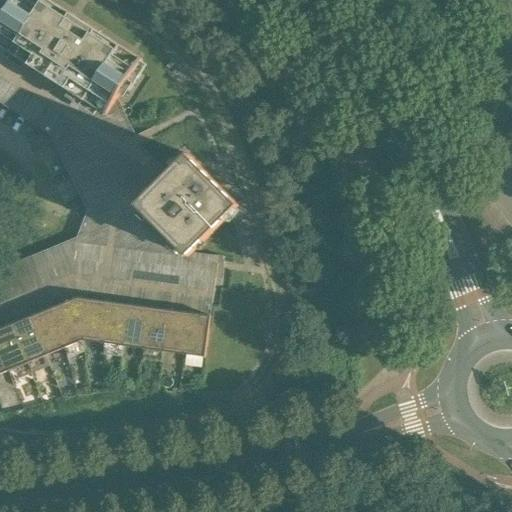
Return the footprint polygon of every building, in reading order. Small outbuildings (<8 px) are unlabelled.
[(50,0),(14,0),(0,22),(0,46),(107,115),(142,59),(50,0)] [(189,154),(137,205),(188,257),(230,215),(240,206),(214,180),(189,154)] [(78,298),(53,308),(65,348),(83,341),(84,341),(78,298)] [(104,343),(104,301),(78,298),(84,341),(104,343)] [(124,346),(129,305),(104,301),(104,343),(124,346)] [(144,349),(149,307),(129,305),(124,346),(144,349)] [(164,352),(170,310),(149,307),(144,349),(164,352)] [(65,348),(53,308),(30,317),(46,356),(65,348)] [(164,352),(184,354),(190,313),(170,310),(164,352)] [(205,357),(211,316),(190,313),(184,354),(205,357)] [(46,356),(30,317),(11,325),(27,364),(46,356)] [(27,364),(11,325),(0,329),(0,351),(8,371),(27,364)] [(0,374),(8,371),(0,351),(0,374)]
